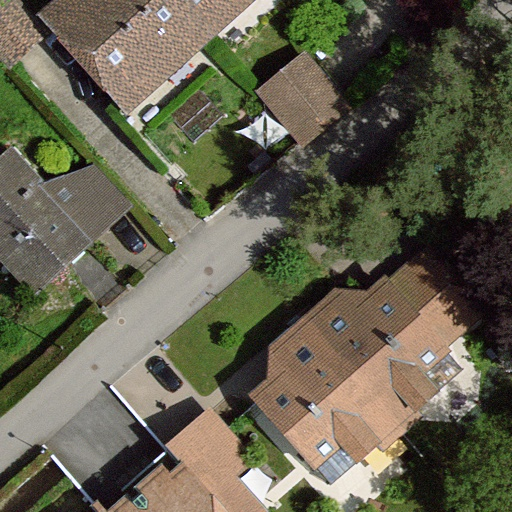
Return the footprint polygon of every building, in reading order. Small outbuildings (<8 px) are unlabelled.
[(45,34),(13,0),(0,0),(0,52),(11,65),(29,48),(45,34)] [(251,0),(62,0),(44,16),(128,110),(251,0)] [(348,108),(305,57),(263,92),(305,143),(348,108)] [(20,154),(0,172),(0,246),(43,291),(136,207),(104,171),(50,190),(20,154)] [(274,385),(255,401),(314,468),(344,443),(361,466),(416,420),(411,414),(434,392),(421,376),(486,310),(430,251),(369,303),(335,298),(274,352),(274,385)] [(188,470),(223,511),(266,511),(236,476),(253,462),(212,413),(171,449),(188,470)] [(223,511),(188,470),(176,480),(172,473),(127,511),(223,511)]
